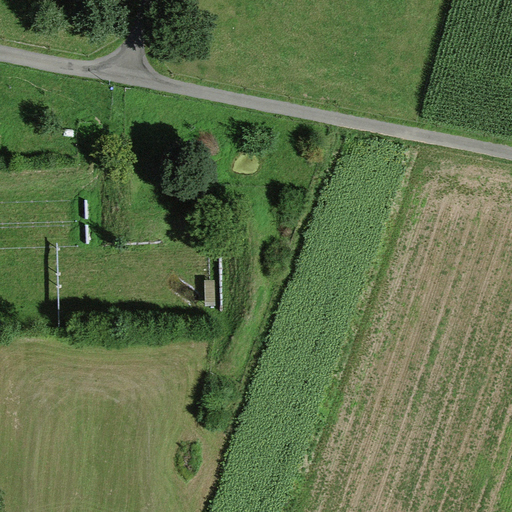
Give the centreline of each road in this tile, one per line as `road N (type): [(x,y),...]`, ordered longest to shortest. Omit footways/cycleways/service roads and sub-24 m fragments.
road 1 (residential): [(142,81),(511,154)]
road 2 (residential): [(0,52),(142,81)]
